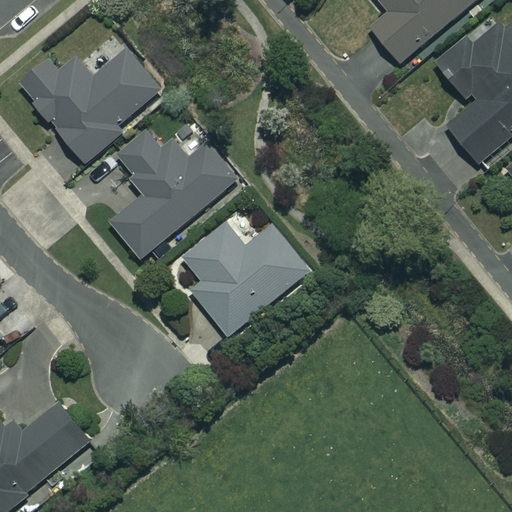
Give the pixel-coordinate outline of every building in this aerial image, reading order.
[(381,0),(392,13),(374,28),(403,63),(480,0),(381,0)] [(511,27),(508,32),(503,26),(478,47),(470,38),(440,64),(476,104),(451,126),(485,166),(511,142),(511,27)] [(164,91),(130,51),(96,79),(80,59),(62,73),(53,62),(24,86),(89,164),(125,134),(120,127),(164,91)] [(193,159),(162,122),(119,158),(150,195),(114,224),(144,260),(240,179),(211,144),(193,159)] [(250,247),(232,224),(187,258),(206,282),(194,291),(230,336),(312,272),(276,226),(250,247)] [(0,511),(10,511),(93,442),(62,405),(19,441),(0,418),(0,511)]
